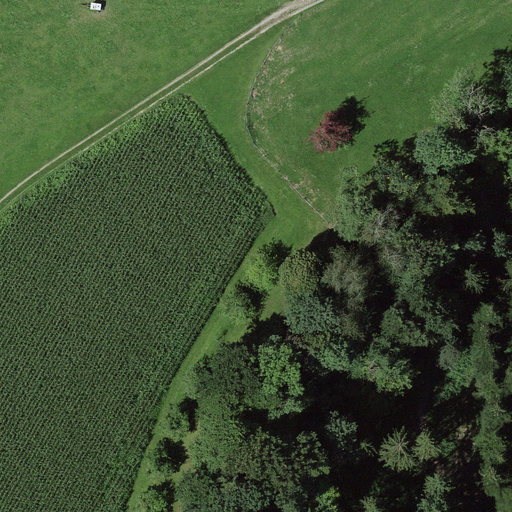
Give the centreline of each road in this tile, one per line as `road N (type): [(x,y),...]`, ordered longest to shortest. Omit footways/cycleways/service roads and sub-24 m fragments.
road 1 (track): [(313,0),(0,209)]
road 2 (track): [(438,370),(426,411),(429,439),(457,511)]
